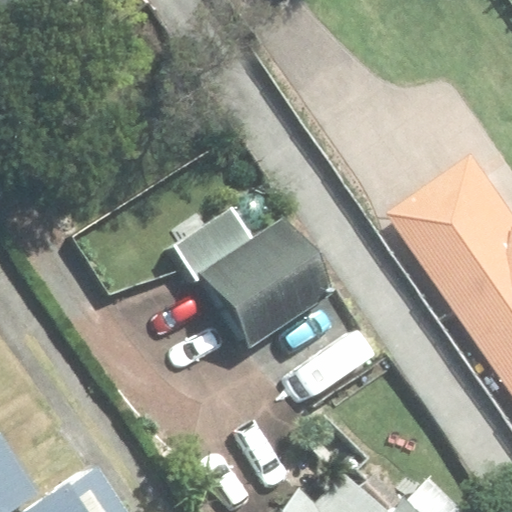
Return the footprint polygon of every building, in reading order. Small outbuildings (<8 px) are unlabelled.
[(511,388),(511,208),(484,168),(399,227),(511,388)] [(275,228),(193,282),(243,359),(326,304),(275,228)] [(0,511),(14,511),(30,501),(0,455),(0,511)] [(108,511),(84,479),(37,511),(108,511)] [(360,511),(337,489),(315,511),(306,511),(296,502),(286,511),(360,511)]
